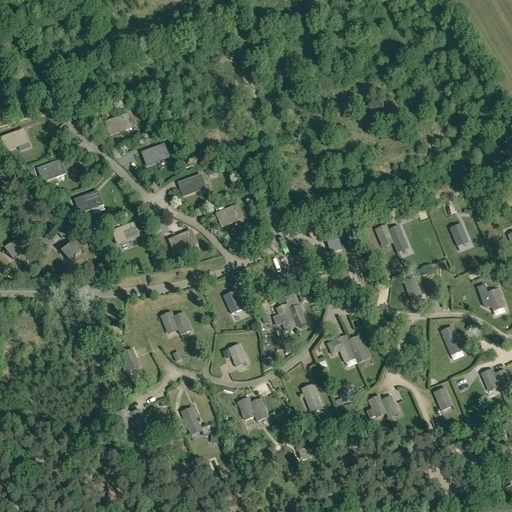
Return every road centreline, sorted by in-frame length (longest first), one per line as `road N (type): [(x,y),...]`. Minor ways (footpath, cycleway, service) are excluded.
road 1 (unclassified): [(0,294),(165,288),(236,265)]
road 2 (track): [(511,206),(427,197),(311,226)]
